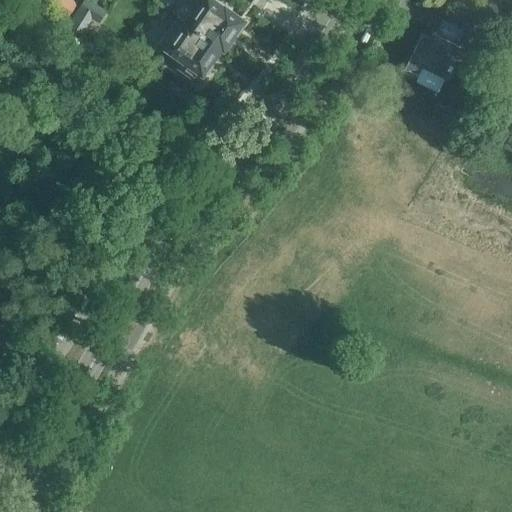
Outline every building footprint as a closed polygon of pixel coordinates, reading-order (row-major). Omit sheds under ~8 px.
[(221,47),(224,49),(244,20),(224,7),(223,8),(211,0),(178,0),(171,12),(176,16),(221,47)] [(89,21),(97,26),(105,15),(84,1),(65,27),(78,37),(89,21)] [(221,47),(176,16),(157,43),(183,61),(178,68),(197,81),(221,47)] [(470,71),(488,35),(465,23),(455,43),(433,31),(430,37),(422,32),(404,67),(419,74),(423,66),(445,77),(452,62),(470,71)] [(485,122),(498,128),(506,106),(493,101),(485,122)]
